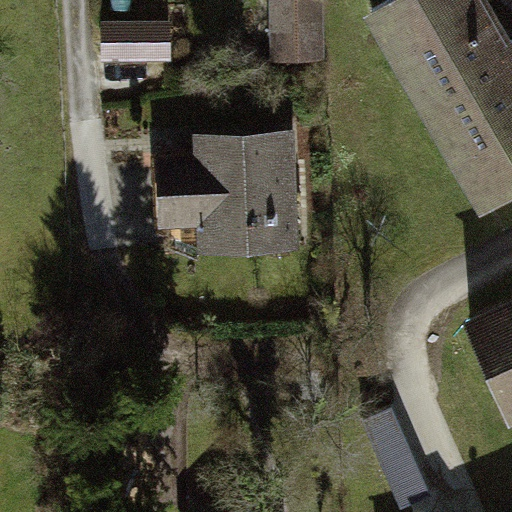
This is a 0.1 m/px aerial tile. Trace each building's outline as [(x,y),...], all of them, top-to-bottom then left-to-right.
[(511,50),(483,0),(385,0),(377,5),(488,197),(511,182),(511,50)] [(322,2),(275,1),(274,56),(321,57),(322,2)] [(171,29),(107,31),(108,69),(172,67),(171,29)] [(190,163),(157,162),(156,227),(192,227),(192,250),(296,251),(297,138),(191,138),(190,163)] [(511,297),(477,312),(511,397),(511,297)]
